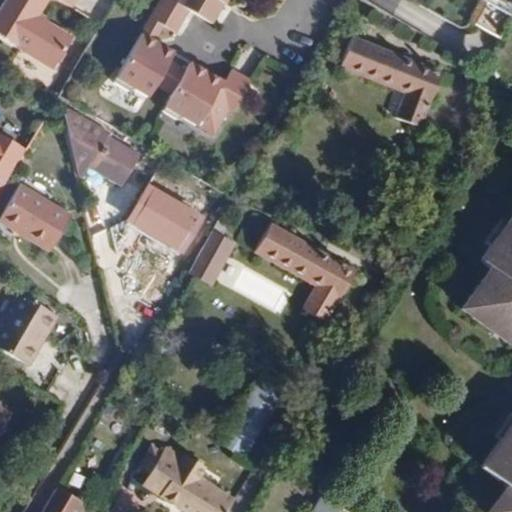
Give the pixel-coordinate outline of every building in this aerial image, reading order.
[(3,0),(2,3),(0,6),(0,40),(50,71),(68,41),(40,24),(39,26),(31,22),(35,16),(44,0),(56,0),(68,7),(72,0),(3,0)] [(175,5),(166,0),(160,0),(111,83),(126,92),(134,91),(146,98),(154,86),(167,63),(172,54),(157,46),(152,43),(162,28),(172,34),(186,11),(175,5)] [(178,0),(175,5),(186,11),(193,16),(200,19),(210,0),(213,0),(222,5),(225,0),(178,0)] [(213,0),(210,0),(200,19),(210,26),(222,5),(213,0)] [(511,0),(481,0),(511,18),(511,16),(511,0)] [(38,18),(35,16),(31,22),(39,26),(40,24),(42,21),(38,18)] [(440,72),(350,36),(339,67),(404,93),(395,118),(421,128),(440,72)] [(171,96),(184,74),(167,63),(154,86),(171,96)] [(171,96),(161,113),(174,121),(184,120),(194,127),(207,105),(210,100),(232,113),(249,85),(230,73),(223,84),(203,73),(190,65),(184,74),(171,96)] [(210,100),(207,105),(229,118),(232,113),(210,100)] [(56,102),(77,185),(90,162),(107,172),(104,177),(119,186),(137,154),(106,135),(107,133),(56,102)] [(0,190),(2,187),(24,150),(0,135),(0,190)] [(69,217),(17,186),(0,215),(0,223),(16,233),(17,230),(50,249),(69,217)] [(145,187),(127,220),(181,251),(193,230),(199,218),(145,187)] [(488,268),(458,309),(508,347),(511,341),(511,212),(477,259),(488,268)] [(219,216),(210,230),(220,236),(229,221),(219,216)] [(353,271),(269,223),(253,252),(312,287),(300,308),(324,323),(353,271)] [(210,230),(186,270),(208,283),(232,243),(220,236),(210,230)] [(21,297),(0,333),(0,351),(26,367),(55,318),(21,297)] [(46,392),(64,402),(76,381),(57,371),(46,392)] [(220,441),(244,456),(283,392),(259,378),(220,441)] [(511,511),(511,418),(476,467),(502,487),(483,511),(511,511)] [(86,461),(100,465),(105,444),(91,441),(86,461)] [(138,466),(148,473),(162,451),(151,445),(138,466)] [(159,494),(179,506),(180,504),(186,508),(185,510),(183,511),(224,511),(233,498),(198,476),(204,466),(185,454),(183,457),(165,446),(162,451),(148,473),(147,475),(164,486),(159,494)] [(164,486),(147,475),(142,483),(159,494),(164,486)] [(55,488),(40,511),(75,511),(80,504),(55,488)] [(330,511),(315,502),(309,511),(330,511)]
